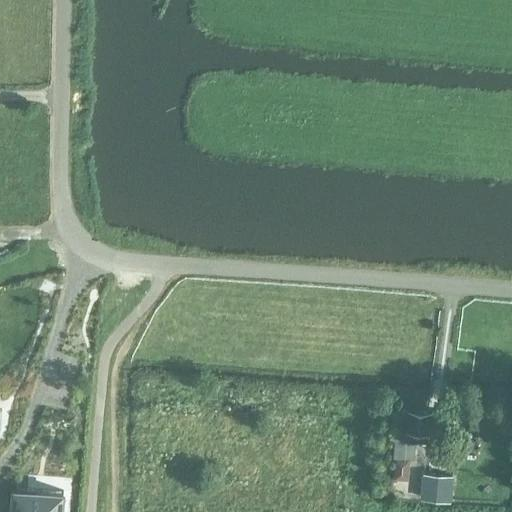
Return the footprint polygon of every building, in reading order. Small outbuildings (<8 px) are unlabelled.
[(35,365),(36,355),(13,353),(12,363),(35,365)] [(0,403),(15,406),(22,365),(0,361),(0,403)] [(413,457),(414,441),(429,442),(432,412),(409,410),(397,409),(394,439),(395,439),(394,456),(413,457)] [(395,457),(393,480),(408,481),(410,458),(395,457)] [(452,475),(424,473),(422,498),(450,499),(452,475)] [(14,487),(12,511),(62,511),(64,490),(14,487)]
